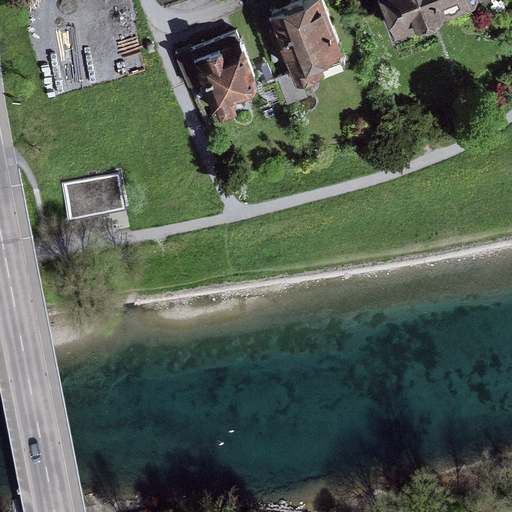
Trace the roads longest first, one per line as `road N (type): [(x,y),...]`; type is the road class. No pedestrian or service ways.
road 1 (secondary): [(55,511),(0,220)]
road 2 (residential): [(242,0),(160,32),(148,0)]
